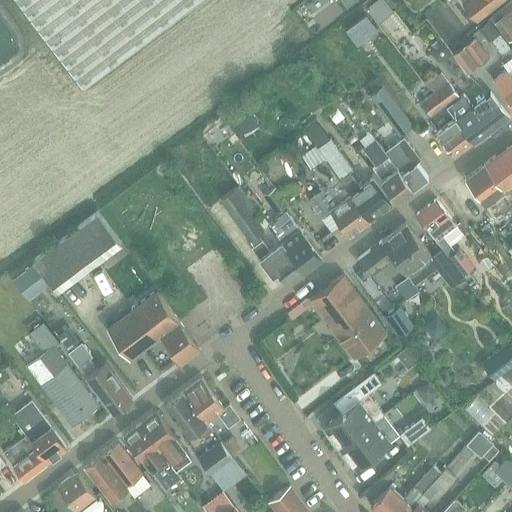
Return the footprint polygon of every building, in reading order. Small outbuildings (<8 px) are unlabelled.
[(18,0),(52,43),(85,87),(199,0),(18,0)] [(476,20),(501,0),(460,0),(462,2),(476,20)] [(400,3),(389,13),(413,43),(425,33),(400,3)] [(511,35),(511,22),(505,14),(494,22),(508,39),(511,35)] [(366,15),(346,30),(356,42),(375,27),(366,15)] [(463,46),(477,64),(489,56),(475,37),(463,46)] [(477,64),(463,46),(453,54),(467,73),(477,64)] [(288,54),(273,61),(284,84),(299,78),(288,54)] [(493,79),(511,103),(511,71),(510,73),(507,69),(493,79)] [(448,81),(435,91),(444,104),(455,118),(474,143),(473,143),(474,143),(510,116),(490,91),(490,92),(472,105),(463,93),(459,96),(448,81)] [(369,94),(400,134),(412,125),(382,84),(369,94)] [(431,114),(444,104),(435,91),(421,101),(431,114)] [(450,113),(430,129),(451,156),(471,139),(450,113)] [(369,219),(391,203),(372,177),(359,187),(349,173),(353,170),(316,119),(304,127),(317,145),(316,146),(324,157),(323,158),(339,179),(361,208),(361,207),(367,215),(366,215),(369,219)] [(389,148),(385,150),(413,188),(428,177),(417,162),(421,158),(404,136),(389,148)] [(372,166),(397,198),(397,199),(413,188),(385,150),(385,151),(376,139),(363,149),(375,164),(372,166)] [(511,203),(511,142),(465,177),(484,203),(498,193),(508,206),(511,203)] [(316,146),(303,155),(311,167),(308,169),(321,188),(310,196),(309,199),(320,214),(323,214),(330,209),(349,234),(348,234),(349,235),(369,219),(366,215),(367,215),(361,207),(361,208),(339,179),(323,158),(324,157),(316,146)] [(239,185),(220,198),(251,241),(264,231),(252,215),(258,211),(239,185)] [(276,189),(266,197),(277,211),(278,213),(288,205),(287,204),(276,189)] [(437,198),(429,204),(417,213),(437,239),(436,240),(443,249),(463,274),(473,266),(459,247),(455,250),(450,245),(464,234),(437,198)] [(57,290),(121,242),(97,210),(32,259),(57,290)] [(286,210),(269,223),(282,240),(304,269),(321,255),(296,223),(286,210)] [(406,221),(381,240),(402,267),(406,272),(408,275),(413,282),(436,266),(431,259),(428,255),(430,253),(406,221)] [(262,239),(251,247),(273,275),(277,272),(285,282),(286,283),(304,269),(282,240),(270,249),(262,239)] [(381,240),(357,258),(368,273),(374,269),(383,281),(402,267),(381,240)] [(443,249),(431,259),(450,284),(463,274),(443,249)] [(48,283),(33,263),(13,279),(29,299),(48,283)] [(386,331),(343,273),(310,297),(354,355),(386,331)] [(419,290),(408,275),(397,284),(407,298),(419,290)] [(177,364),(184,358),(199,347),(186,329),(168,304),(157,289),(107,327),(130,357),(157,337),(177,364)] [(384,315),(398,336),(413,325),(399,305),(384,315)] [(44,351),(27,363),(40,380),(58,404),(62,400),(77,419),(98,403),(65,361),(54,345),(60,340),(43,319),(29,330),(44,351)] [(82,341),(68,351),(78,365),(114,411),(132,397),(105,361),(97,366),(89,357),(92,354),(82,341)] [(482,361),(494,378),(511,363),(511,346),(508,341),(482,361)] [(382,382),(373,371),(355,385),(363,396),(322,427),(326,433),(329,431),(338,443),(335,445),(338,448),(375,420),(384,414),(368,393),(382,382)] [(228,426),(240,417),(229,402),(224,406),(202,376),(183,390),(207,421),(218,412),(228,426)] [(207,421),(183,390),(165,404),(189,436),(198,429),(203,436),(213,429),(206,421),(207,421)] [(28,415),(18,422),(26,433),(47,462),(67,447),(46,419),(31,399),(22,406),(28,415)] [(191,457),(156,410),(141,422),(158,445),(161,449),(176,468),(191,457)] [(422,415),(399,433),(408,444),(431,426),(422,415)] [(375,420),(338,448),(349,463),(352,461),(356,467),(391,440),(375,420)] [(158,445),(141,422),(125,434),(160,480),(176,468),(161,449),(158,445)] [(24,479),(47,462),(26,433),(3,451),(13,464),(24,479)] [(118,439),(101,452),(125,483),(141,471),(135,463),(118,439)] [(246,474),(232,457),(220,441),(199,457),(211,473),(224,490),(246,474)] [(125,484),(101,452),(84,465),(112,501),(129,489),(126,484),(125,484)] [(494,470),(511,487),(511,464),(506,458),(494,470)] [(389,484),(370,505),(378,511),(403,511),(420,494),(422,492),(442,470),(435,463),(412,488),(404,497),(389,484)] [(442,470),(422,492),(429,498),(438,488),(441,491),(454,476),(445,467),(442,470)] [(71,511),(95,495),(77,470),(47,493),(61,511),(71,511)] [(277,511),(305,511),(309,510),(289,483),(268,500),(277,511)] [(460,511),(465,508),(454,498),(441,511),(460,511)] [(428,511),(418,503),(409,511),(428,511)]
